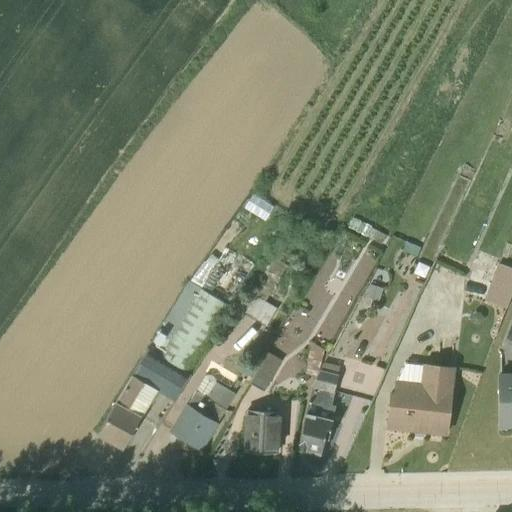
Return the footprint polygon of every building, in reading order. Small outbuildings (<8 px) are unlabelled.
[(220,271),(233,251),(218,241),(217,241),(207,255),(206,255),(203,260),(220,271)] [(238,309),(265,325),(275,307),(264,301),(286,264),(271,256),(238,309)] [(504,307),(511,284),(511,267),(497,262),(483,299),(504,307)] [(199,287),(189,280),(157,329),(158,330),(152,340),(152,341),(159,346),(161,345),(162,347),(158,354),(146,348),(130,375),(156,390),(174,401),(191,374),(188,372),(229,307),(199,287)] [(323,348),(309,341),(304,373),(315,375),(323,348)] [(249,382),(262,390),(280,360),(267,351),(249,382)] [(330,403),(338,365),(322,360),(315,375),(309,386),(296,448),(319,454),(323,437),(326,438),(334,405),(334,404),(330,403)] [(384,428),(446,434),(454,366),(422,362),(421,364),(404,362),(396,379),(394,379),(393,390),(388,390),(384,428)] [(511,371),(497,372),(497,427),(511,426),(511,371)] [(208,373),(204,374),(186,402),(185,402),(168,430),(200,450),(218,422),(216,422),(234,392),(214,380),(213,377),(211,374),(208,373)] [(114,401),(96,433),(122,448),(156,391),(130,375),(114,401)] [(244,408),(241,450),(277,452),(279,411),(244,408)]
